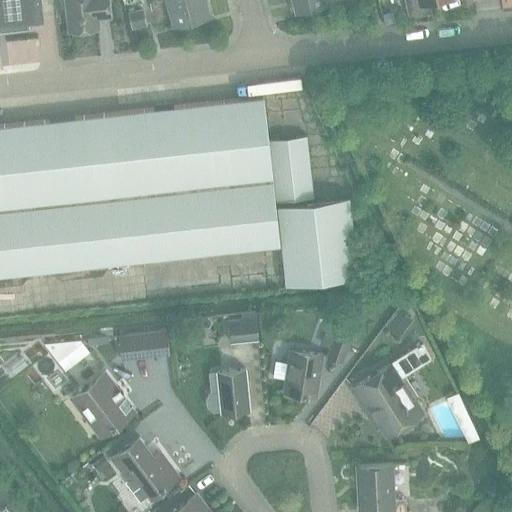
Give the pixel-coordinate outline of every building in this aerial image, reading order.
[(4,23),(41,19),(39,0),(0,0),(0,22),(4,22),(4,23)] [(66,0),(70,30),(98,27),(96,7),(109,6),(108,0),(66,0)] [(204,0),(165,0),(172,27),(209,18),(204,0)] [(324,0),(291,0),(294,13),(325,5),(324,0)] [(403,0),(408,18),(432,12),(428,0),(403,0)] [(0,273),(279,242),(281,242),(281,243),(283,264),(284,264),(286,283),(360,275),(351,196),(277,204),(277,200),(312,196),(305,135),(268,139),(263,96),(0,124),(0,273)] [(228,319),(230,341),(258,338),(256,316),(228,319)] [(118,335),(121,359),(169,353),(166,329),(118,335)] [(327,355),(342,360),(350,337),(335,331),(327,355)] [(44,343),(58,361),(82,342),(80,339),(44,343)] [(284,390),(314,395),(321,353),(291,349),(284,390)] [(398,376),(408,370),(400,357),(390,363),(352,387),(365,407),(368,405),(386,433),(395,428),(401,431),(412,424),(412,417),(421,412),(420,410),(421,406),(417,400),(413,400),(398,376)] [(211,391),(206,397),(207,405),(213,411),(221,410),(221,411),(249,408),(245,368),(217,371),(209,372),(211,391)] [(104,371),(70,397),(95,429),(107,419),(112,425),(127,414),(133,409),(114,383),(104,371)] [(158,451),(152,456),(137,436),(110,456),(126,478),(124,480),(139,501),(175,474),(158,451)] [(405,511),(405,497),(392,498),(390,463),(357,465),(360,510),(381,509),(381,511),(405,511)] [(201,511),(199,508),(204,504),(195,492),(169,511),(201,511)] [(494,511),(493,511),(511,511),(511,504),(508,500),(494,511)]
